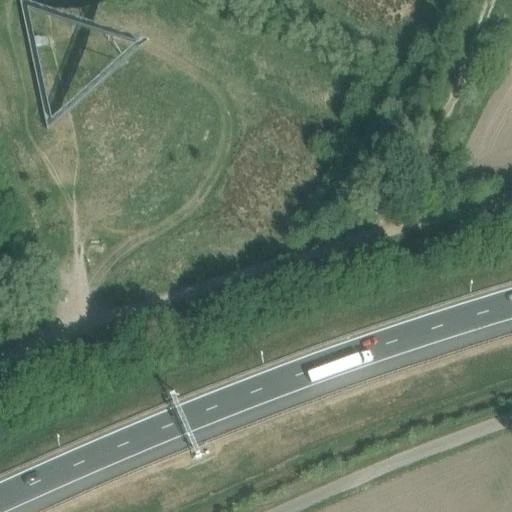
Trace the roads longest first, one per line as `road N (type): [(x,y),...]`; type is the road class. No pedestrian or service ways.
road 1 (motorway): [(0,498),(195,413),(511,303)]
road 2 (track): [(0,363),(402,223),(511,198)]
road 3 (unclassified): [(285,511),(511,422)]
